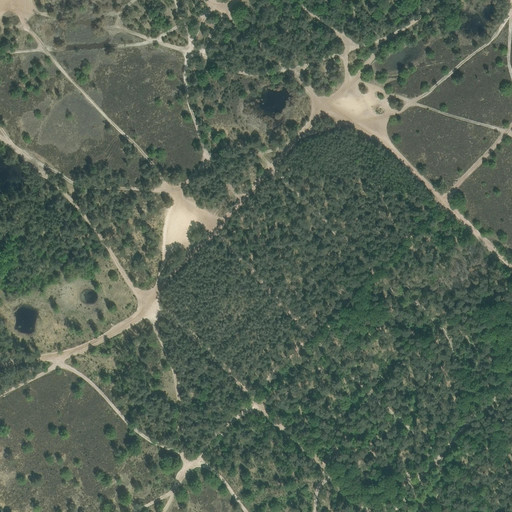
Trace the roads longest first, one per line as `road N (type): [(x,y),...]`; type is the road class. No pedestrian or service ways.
road 1 (track): [(0,136),(82,210),(137,294),(371,511)]
road 2 (track): [(165,511),(190,463),(511,125)]
road 3 (track): [(150,303),(350,76),(443,0)]
road 4 (track): [(204,0),(511,258)]
road 5 (track): [(0,54),(155,41),(12,9)]
road 6 (track): [(0,365),(55,356),(131,323),(150,303),(178,196)]
road 7 (track): [(178,196),(5,0)]
road 8 (track): [(511,9),(489,42),(412,102),(386,117),(295,138)]
road 9 (track): [(249,511),(213,469),(132,427),(55,356)]
road 10 (track): [(155,41),(241,73),(293,70),(391,35)]
road 11 (track): [(511,135),(350,76)]
road 12 (track): [(22,157),(81,188),(156,188),(178,196)]
